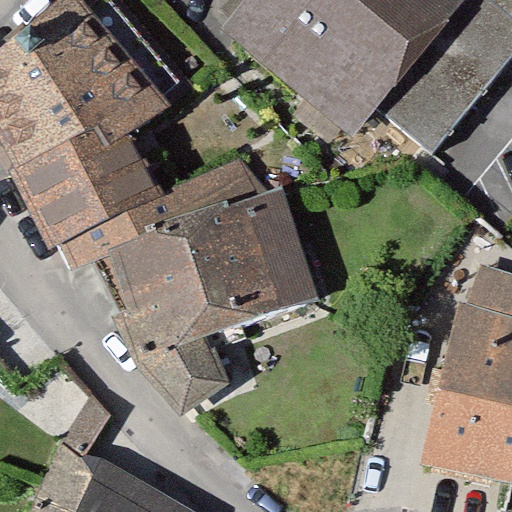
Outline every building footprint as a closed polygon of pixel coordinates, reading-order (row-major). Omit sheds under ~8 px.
[(0,125),(28,180),(128,139),(167,107),(75,0),(62,0),(0,51),(0,125)] [(259,0),(216,54),(348,157),(372,128),(426,172),(511,75),(511,4),(507,0),(259,0)] [(111,258),(265,195),(245,158),(161,197),(128,139),(28,180),(76,271),(111,258)] [(111,258),(139,352),(244,326),(321,304),(282,189),(265,195),(111,258)] [(455,306),(413,467),(509,486),(511,473),(511,280),(479,269),(466,309),(455,306)] [(131,354),(184,417),(262,384),(244,326),(139,352),(131,354)] [(183,511),(103,470),(82,511),(183,511)]
